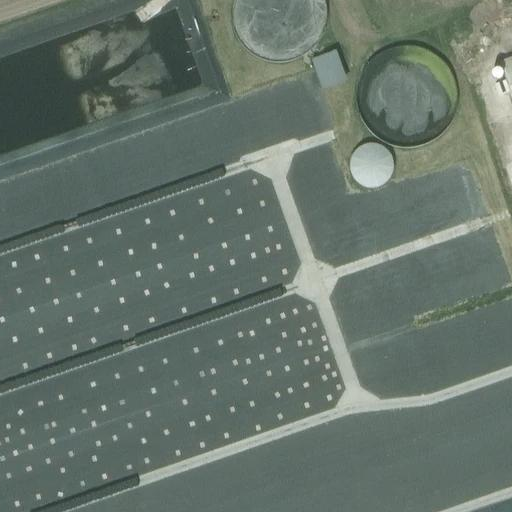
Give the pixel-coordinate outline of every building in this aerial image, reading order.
[(311,61),(319,84),(342,76),(334,53),(311,61)] [(508,93),(510,97),(511,103),(511,59),(498,64),(504,81),(504,83),(494,87),(498,97),(508,93)] [(409,134),(434,132),(443,117),(438,114),(444,102),(421,89),(413,90),(406,104),(404,79),(400,79),(403,74),(395,74),(393,73),(363,75),(363,84),(375,83),(376,98),(359,99),(374,107),(375,115),(409,134)] [(365,192),(391,174),(372,146),(346,163),(365,192)] [(315,183),(308,170),(286,181),(297,204),(307,199),(302,189),(315,183)]
